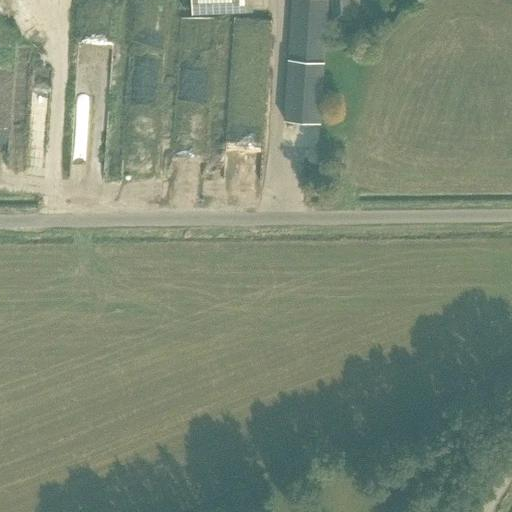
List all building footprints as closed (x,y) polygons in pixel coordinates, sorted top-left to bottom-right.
[(252,0),(190,0),(191,16),(253,14),(252,0)] [(292,0),(289,47),(287,64),(284,120),(320,123),(327,0),(292,0)] [(349,9),(331,10),(331,20),(349,19),(349,9)] [(21,120),(31,122),(35,98),(25,96),(21,120)] [(116,121),(114,156),(142,158),(144,122),(116,121)] [(505,399),(494,395),(491,406),(502,410),(505,399)]
